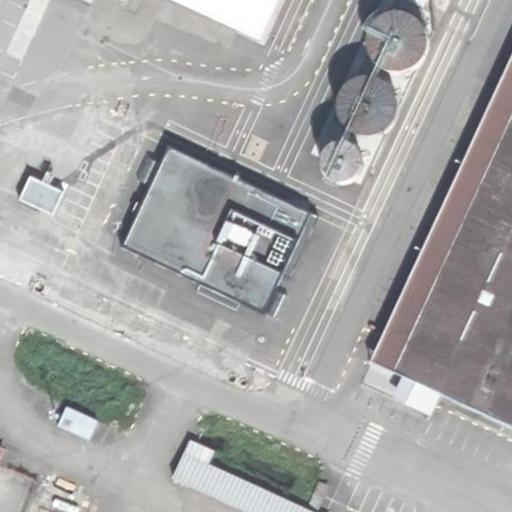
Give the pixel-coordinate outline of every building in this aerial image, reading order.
[(204,0),(270,30),(283,0),(204,0)] [(308,0),(283,0),(270,30),(290,39),(308,0)] [(397,0),(431,16),(438,0),(397,0)] [(406,11),(382,12),(366,30),(366,53),(384,70),(408,69),(424,51),(423,28),(406,11)] [(258,110),(290,39),(270,30),(237,100),(258,110)] [(375,70),(351,74),(338,93),(342,117),(361,130),(384,126),(398,107),(394,84),(375,70)] [(511,419),(511,391),(413,346),(511,132),(511,80),(383,359),(511,419)] [(351,129),(332,131),(320,145),(321,165),(336,177),(355,175),(367,161),(366,142),(351,129)] [(511,391),(511,132),(413,346),(511,391)] [(92,437),(96,418),(62,410),(58,429),(92,437)] [(200,447),(189,472),(279,511),(345,511),(200,447)]
